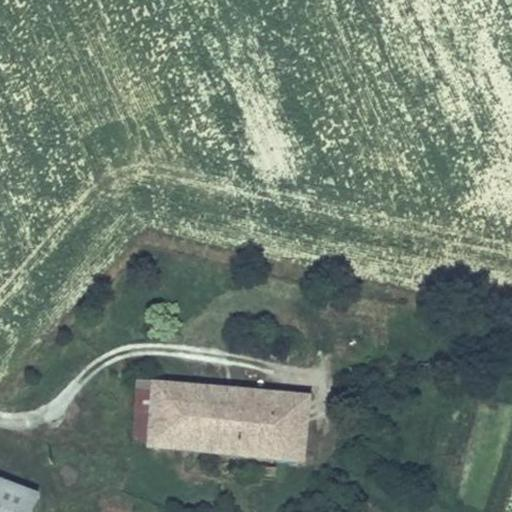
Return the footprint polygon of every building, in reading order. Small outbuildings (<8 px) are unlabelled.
[(148,445),(153,379),(137,377),(132,444),(148,445)] [(148,445),(147,448),(281,459),(287,390),(242,386),(241,405),(180,400),(182,381),(153,379),(148,445)] [(242,386),(182,381),(180,400),(241,405),(242,386)] [(287,390),(281,459),(306,461),(312,392),(287,390)] [(0,511),(34,511),(43,491),(0,474),(0,511)] [(169,511),(172,504),(98,479),(86,511),(169,511)]
